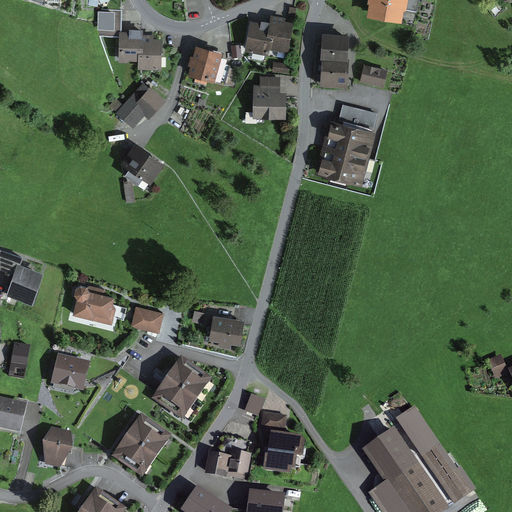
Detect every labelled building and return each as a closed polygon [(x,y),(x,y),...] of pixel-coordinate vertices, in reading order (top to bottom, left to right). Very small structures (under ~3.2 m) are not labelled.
[(405,0),(369,0),(366,15),(401,21),(405,0)] [(297,7),(290,6),(288,16),(295,18),(297,7)] [(121,10),(97,11),(97,29),(99,29),(99,36),(119,35),(119,31),(121,31),(121,10)] [(271,16),(270,23),(267,35),(270,35),(268,46),(286,50),(291,23),(283,21),(284,18),(271,16)] [(267,35),(270,23),(262,21),(262,24),(252,22),(247,48),(267,52),(268,46),(270,35),(267,35)] [(142,50),(142,35),(141,29),(131,29),(131,31),(121,31),(119,31),(119,35),(120,59),(139,58),(138,50),(142,50)] [(324,46),(346,48),(346,35),(324,34),(324,46)] [(152,35),(142,35),(142,50),(138,50),(139,58),(139,65),(160,65),(160,39),(152,39),(152,35)] [(223,51),(196,44),(193,55),(191,54),(188,64),(190,64),(188,74),(214,81),(215,79),(226,82),(231,64),(220,61),(223,51)] [(242,56),(240,44),(231,45),(232,53),(233,57),(242,56)] [(318,46),(317,57),(345,59),(346,48),(324,46),(318,46)] [(345,59),(317,57),(316,80),(347,81),(348,59),(345,59)] [(289,63),(273,61),(272,71),(288,73),(289,63)] [(388,69),(364,64),(360,81),(384,88),(388,69)] [(280,76),(260,76),(260,84),(254,84),(253,117),(286,118),(286,92),(280,91),(280,76)] [(149,118),(166,99),(150,85),(149,86),(144,81),(116,111),(133,127),(144,114),(149,118)] [(339,121),(331,119),(318,173),(362,186),(377,131),(372,130),(377,112),(343,104),(339,121)] [(163,163),(135,144),(123,161),(131,167),(127,172),(145,185),(149,179),(150,181),(163,163)] [(0,269),(13,274),(6,294),(34,304),(44,271),(21,263),(22,256),(0,248),(0,269)] [(113,302),(114,296),(105,293),(105,288),(89,284),(89,288),(87,285),(80,283),(75,286),(74,292),(77,297),(72,313),(94,319),(93,320),(112,324),(116,307),(113,302)] [(164,312),(136,305),(130,327),(159,333),(164,312)] [(207,313),(194,310),(192,321),(205,324),(207,313)] [(244,319),(213,313),(209,339),(218,340),(219,346),(230,348),(230,343),(240,344),(244,319)] [(90,362),(58,354),(51,383),(84,391),(90,362)] [(509,373),(501,355),(488,359),(496,378),(509,373)] [(182,420),(212,377),(181,356),(152,398),(182,420)] [(251,394),(247,404),(262,409),(265,400),(251,394)] [(27,404),(0,396),(0,427),(20,432),(27,404)] [(415,406),(396,418),(455,503),(476,489),(450,452),(448,454),(415,406)] [(287,415),(263,412),(262,426),(266,429),(285,432),(287,415)] [(173,435),(141,414),(112,456),(142,477),(173,435)] [(71,431),(51,427),(42,441),(45,464),(60,468),(73,448),(71,431)] [(394,427),(362,450),(384,481),(369,493),(381,511),(443,511),(451,507),(394,427)] [(301,435),(271,432),(268,450),(266,450),(263,469),(290,472),(290,467),(301,469),(305,441),(301,435)] [(250,441),(223,436),(220,454),(209,452),(205,473),(227,478),(227,476),(248,481),(252,454),(248,453),(250,441)] [(230,511),(233,509),(197,485),(181,510),(183,511),(230,511)] [(124,511),(127,508),(96,487),(78,511),(124,511)] [(250,490),(246,511),(283,511),(286,494),(250,490)]
